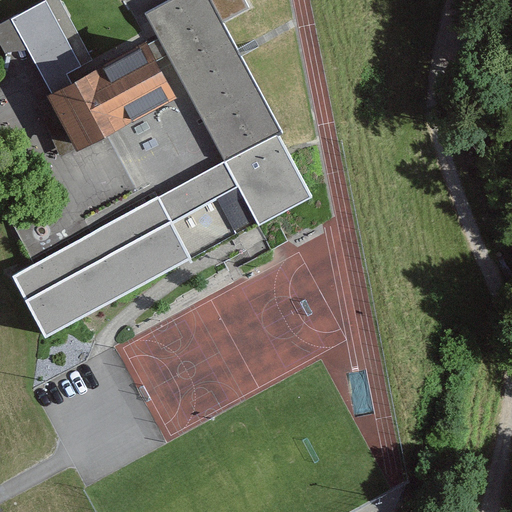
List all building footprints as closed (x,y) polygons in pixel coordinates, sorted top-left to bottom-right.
[(29,49),(52,92),(71,82),(67,73),(81,65),(46,0),(45,0),(0,24),(0,44),(4,52),(29,49)] [(247,0),(170,0),(146,13),(160,38),(168,55),(225,159),(278,129),(281,130),(223,22),(251,7),(247,0)] [(160,38),(149,44),(157,61),(168,55),(160,38)] [(52,92),(47,95),(78,151),(178,97),(157,61),(149,44),(147,41),(71,82),(52,92)] [(225,159),(12,276),(44,335),(231,232),(213,199),(236,186),(258,226),(314,195),(278,129),(225,159)]
